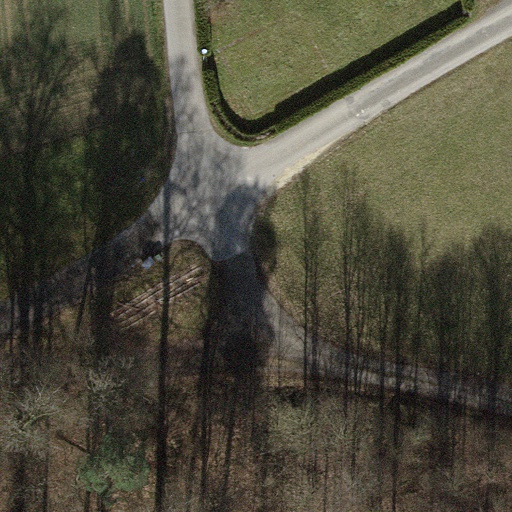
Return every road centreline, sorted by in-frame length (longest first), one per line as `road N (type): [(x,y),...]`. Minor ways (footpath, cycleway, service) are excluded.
road 1 (track): [(511,415),(325,370),(242,299),(207,205),(182,0)]
road 2 (track): [(0,328),(511,29)]
